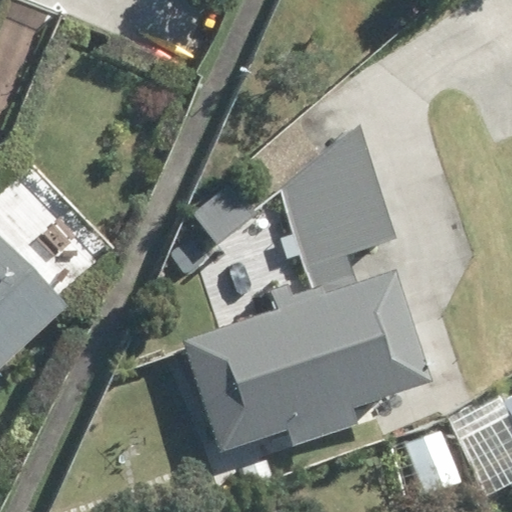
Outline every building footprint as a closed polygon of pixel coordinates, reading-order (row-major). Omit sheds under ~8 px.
[(347,147),(277,170),(307,256),(376,234),(347,147)] [(228,188),(187,220),(216,256),(256,224),(228,188)] [(0,251),(0,377),(62,320),(0,251)] [(428,400),(423,384),(435,381),(408,288),(393,292),(391,286),(179,349),(214,465),(286,444),(290,460),(351,442),(347,424),(428,400)] [(486,379),(426,412),(472,494),(511,472),(511,384),(494,394),(486,379)] [(254,471),(228,478),(232,498),(260,491),(254,471)] [(358,511),(355,483),(317,487),(320,511),(358,511)]
